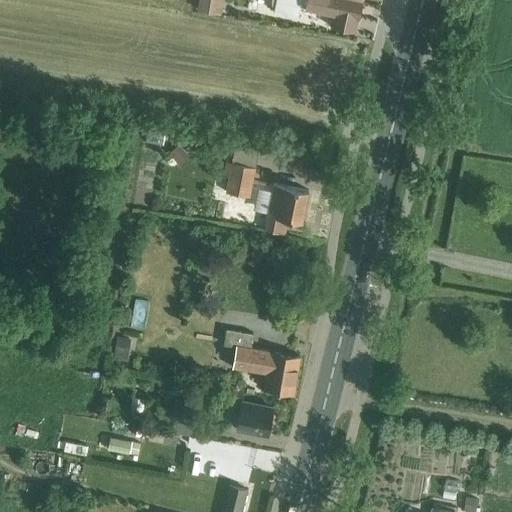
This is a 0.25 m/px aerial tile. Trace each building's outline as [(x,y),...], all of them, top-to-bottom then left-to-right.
[(196,0),(195,9),(219,13),(220,0),(196,0)] [(299,4),(332,11),(329,25),(353,30),(356,17),(357,17),(361,2),(352,0),(268,0),(269,2),(269,3),(270,5),(271,6),(271,7),(273,7),(272,9),(297,15),(299,4)] [(179,142),(168,151),(178,162),(188,153),(179,142)] [(254,166),(231,161),(225,191),(248,196),(254,166)] [(267,214),(264,228),(284,232),(287,218),(301,221),(308,190),(273,182),(266,213),(267,214)] [(511,240),(484,236),(481,257),(511,261),(511,240)] [(464,298),(466,286),(446,283),(444,294),(464,298)] [(291,392),(297,355),(250,346),(252,333),(227,329),(224,343),(235,344),(231,365),(265,371),(262,387),(291,392)] [(116,335),(113,357),(127,359),(130,337),(116,335)] [(266,431),(271,406),(240,400),(241,396),(221,392),(218,407),(237,410),(234,425),(239,426),(238,429),(250,432),(250,428),(266,431)] [(110,413),(112,397),(100,395),(97,411),(110,413)] [(132,397),(129,414),(141,415),(144,399),(132,397)] [(195,434),(198,418),(173,414),(170,430),(195,434)] [(131,440),(110,436),(107,449),(128,453),(137,454),(140,442),(131,440)] [(240,511),(246,488),(229,484),(221,511),(240,511)] [(465,495),(464,509),(475,510),(477,496),(465,495)]
